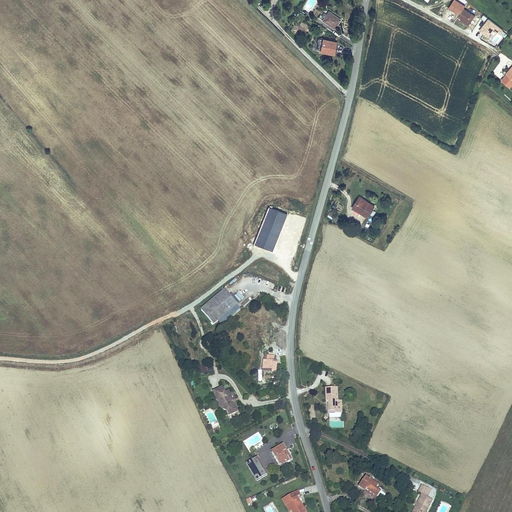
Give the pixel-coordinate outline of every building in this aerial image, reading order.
[(466,28),(472,19),(462,10),(463,8),(454,0),(447,9),(456,17),(455,19),(466,28)] [(339,18),(321,6),(315,15),(333,27),(339,18)] [(332,49),(332,40),(320,39),(314,39),(314,44),(315,44),(315,50),(319,50),(319,53),(333,54),(334,49),(332,49)] [(511,89),(511,69),(506,77),(508,78),(503,85),(511,91),(511,89)] [(368,218),(375,206),(359,196),(352,209),(368,218)] [(201,311),(214,325),(237,304),(225,291),(201,311)] [(258,311),(235,330),(255,353),(261,348),(256,343),(262,338),(266,343),(277,333),(258,311)] [(340,387),(325,388),(326,401),(328,401),(329,401),(329,411),(336,411),(336,413),(341,413),(340,387)] [(232,400),(227,391),(224,393),(221,388),(213,392),(217,401),(221,399),(222,403),(225,404),(226,406),(225,409),(226,411),(228,416),(237,411),(233,403),(232,400)] [(226,406),(225,404),(222,403),(221,399),(217,401),(221,409),(226,411),(225,409),(226,406)] [(329,411),(329,401),(328,401),(328,413),(336,413),(336,411),(329,411)] [(213,412),(207,414),(211,425),(218,423),(213,412)] [(282,449),(272,454),(280,469),(287,465),(285,460),(287,459),(282,449)] [(255,458),(244,465),(254,483),(266,476),(255,458)] [(377,485),(366,477),(358,487),(375,499),(380,492),(375,488),(377,485)] [(292,511),(303,511),(298,500),(303,498),(300,492),(292,496),(294,502),(289,504),(292,511)] [(432,498),(421,493),(411,511),(422,511),(425,507),(427,508),(432,498)] [(294,502),(292,496),(283,499),(288,511),(292,511),(289,504),(294,502)]
